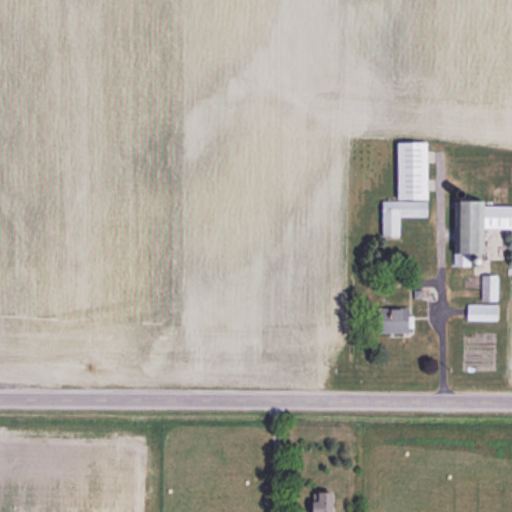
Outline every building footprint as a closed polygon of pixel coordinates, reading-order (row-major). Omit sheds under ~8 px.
[(392,141),(392,200),(378,201),(378,236),(397,236),(396,217),(426,216),(425,140),(392,141)] [(479,199),(448,198),(447,252),(478,252),(479,228),(511,228),(511,204),(479,205),(479,199)] [(494,274),(481,274),(481,300),(494,300),(494,274)] [(368,332),(406,332),(406,307),(368,307),(368,332)] [(325,511),(326,491),(310,491),(310,500),(305,500),(305,511),(325,511)]
